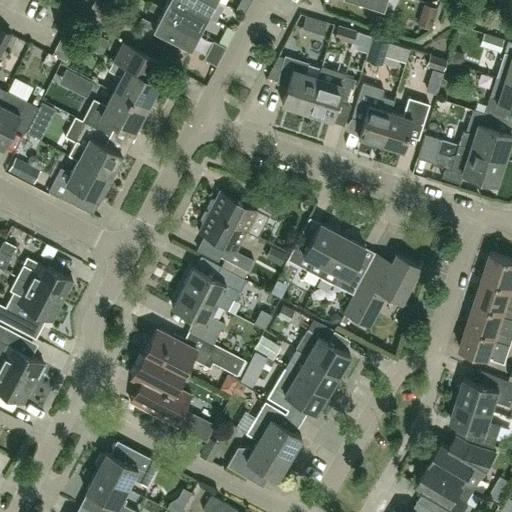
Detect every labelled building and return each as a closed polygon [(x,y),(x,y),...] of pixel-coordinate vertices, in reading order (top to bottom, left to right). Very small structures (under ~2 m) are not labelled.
[(147,9),(160,15),(161,12),(199,32),(207,16),(176,0),(167,0),(163,9),(151,2),(147,9)] [(176,0),(207,16),(215,0),(176,0)] [(369,27),(392,28),(393,9),(369,8),(369,27)] [(161,12),(160,15),(155,24),(143,18),(139,25),(152,32),(153,29),(190,48),(199,32),(161,12)] [(353,42),(356,31),(339,25),(335,37),(353,42)] [(0,54),(11,34),(0,28),(0,54)] [(108,40),(87,29),(79,44),(101,55),(108,40)] [(504,39),(486,33),(482,45),(500,50),(504,39)] [(389,41),(374,37),(367,59),(382,64),(389,41)] [(504,78),(511,80),(511,40),(507,39),(500,64),(508,67),(504,78)] [(121,76),(114,90),(145,107),(158,83),(154,81),(164,63),(123,42),(109,70),(121,76)] [(446,60),(430,55),(427,65),(443,70),(446,60)] [(282,102),(306,109),(319,67),(285,56),(277,80),(288,83),(282,102)] [(345,72),(321,65),(320,64),(319,67),(306,109),(331,117),(337,98),(348,101),(355,78),(344,75),(345,72)] [(511,80),(504,78),(496,76),(484,112),(496,116),(508,120),(511,108),(511,80)] [(394,100),(381,96),(384,88),(362,81),(351,115),(364,119),(358,135),(380,141),(390,110),(391,111),(394,100)] [(5,89),(0,98),(0,145),(3,147),(14,125),(25,131),(38,106),(5,89)] [(94,98),(83,120),(110,134),(116,123),(133,131),(145,107),(114,90),(106,105),(94,98)] [(402,114),(391,111),(390,110),(380,141),(403,149),(411,124),(421,127),(429,103),(408,96),(402,114)] [(496,116),(484,112),(473,108),(466,130),(462,129),(458,143),(504,158),(511,133),(493,127),(496,116)] [(69,155),(78,160),(110,176),(122,153),(106,144),(111,135),(110,134),(83,120),(75,116),(65,136),(75,142),(69,155)] [(449,155),(455,153),(450,168),(444,166),(441,175),(460,181),(463,172),(496,183),(504,158),(458,143),(425,132),(417,156),(434,161),(438,151),(449,155)] [(8,169),(32,182),(39,169),(14,156),(8,169)] [(98,199),(110,176),(78,160),(72,172),(60,166),(50,186),(77,199),(82,190),(98,199)] [(257,235),(258,234),(268,215),(274,219),(280,207),(254,193),(248,204),(220,189),(215,199),(211,199),(207,206),(210,210),(209,211),(246,230),(257,235)] [(201,218),(203,221),(198,231),(226,246),(220,257),(247,271),(253,260),(235,250),(246,230),(209,211),(205,211),(201,218)] [(325,266),(341,234),(318,222),(310,238),(301,234),(287,260),(307,270),(320,277),(325,266)] [(364,246),(341,234),(325,266),(320,277),(320,278),(353,295),(366,268),(355,263),(364,246)] [(0,267),(4,270),(16,246),(3,239),(0,245),(0,267)] [(484,276),(511,284),(511,257),(493,251),(484,276)] [(369,327),(386,293),(401,301),(419,266),(396,254),(391,263),(375,254),(344,314),(369,327)] [(27,256),(16,276),(62,300),(73,280),(27,256)] [(193,266),(182,286),(215,303),(227,309),(233,298),(235,299),(246,279),(221,265),(214,277),(193,266)] [(52,320),(62,300),(16,276),(9,289),(14,291),(6,306),(0,303),(0,319),(10,325),(17,312),(13,310),(18,302),(52,320)] [(511,284),(484,276),(476,300),(506,309),(507,307),(511,308),(511,284)] [(210,314),(215,303),(182,286),(172,306),(194,317),(187,329),(213,342),(224,321),(210,314)] [(506,309),(476,300),(468,325),(498,334),(499,332),(511,335),(511,308),(507,307),(506,309)] [(276,314),(288,319),(293,308),(282,302),(276,314)] [(296,347),(307,354),(339,373),(351,354),(328,341),(335,330),(313,319),(296,347)] [(0,364),(33,382),(44,362),(14,347),(20,333),(0,323),(0,364)] [(468,325),(460,349),(505,363),(510,345),(511,345),(511,342),(511,335),(499,332),(498,334),(468,325)] [(144,351),(183,372),(196,347),(157,327),(144,351)] [(236,374),(244,359),(214,343),(206,358),(236,374)] [(175,423),(185,403),(170,395),(183,372),(144,351),(131,376),(140,381),(130,400),(175,423)] [(295,373),(296,372),(328,392),(339,373),(307,354),(301,364),(290,357),(285,367),(295,373)] [(0,390),(23,402),(33,382),(0,364),(0,390)] [(260,387),(266,376),(247,367),(241,378),(260,387)] [(316,411),(328,392),(296,372),(295,373),(285,367),(267,396),(288,409),(294,398),(316,411)] [(458,399),(494,410),(498,399),(511,404),(511,403),(511,380),(496,375),(492,386),(465,378),(458,399)] [(491,421),(494,410),(458,399),(451,420),(483,431),(479,442),(495,446),(502,425),(491,421)] [(246,432),(258,439),(289,457),(302,436),(280,423),(286,412),(265,400),(246,432)] [(188,432),(184,441),(196,447),(201,438),(188,432)] [(457,435),(450,447),(442,442),(430,463),(475,489),(498,451),(474,444),(471,443),(457,435)] [(210,459),(219,442),(208,437),(200,454),(210,459)] [(289,457),(258,439),(252,448),(249,446),(238,446),(227,464),(247,477),(255,464),(277,477),(289,457)] [(95,470),(127,487),(132,477),(146,485),(159,461),(136,449),(129,463),(106,451),(104,453),(100,453),(95,462),(97,466),(95,470)] [(434,509),(438,511),(461,511),(475,489),(430,463),(418,483),(425,488),(419,499),(435,509),(434,509)] [(122,496),(127,487),(95,470),(85,490),(108,502),(103,511),(138,511),(139,511),(124,503),(127,498),(122,496)] [(203,508),(209,511),(236,511),(238,510),(211,494),(203,508)]
